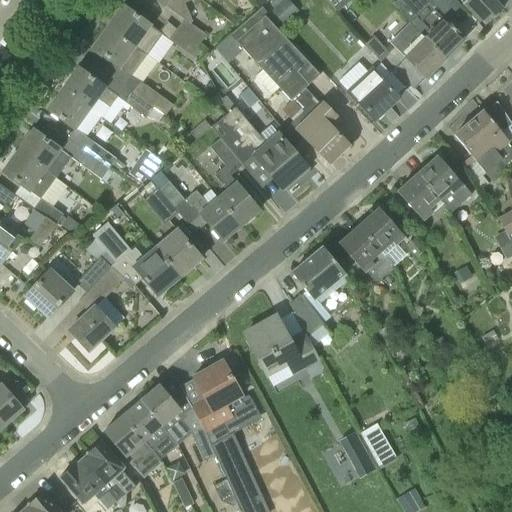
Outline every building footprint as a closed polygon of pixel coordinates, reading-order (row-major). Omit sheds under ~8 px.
[(155,0),(164,6),(176,15),(184,4),(192,0),(155,0)] [(287,0),(282,0),(267,14),(281,29),(299,12),(287,0)] [(351,0),(325,0),(337,13),(352,0),(351,0)] [(398,0),(397,4),(397,11),(408,23),(444,59),(464,40),(475,29),(456,10),(459,6),(453,0),(432,0),(431,1),(430,0),(398,0)] [(458,0),(480,23),(482,20),(486,25),(502,10),(492,0),(458,0)] [(124,7),(108,28),(135,47),(146,56),(161,35),(161,34),(159,33),(150,26),(124,7)] [(322,107),(305,89),(320,76),(266,18),(236,43),(244,51),(291,102),(301,113),(290,124),(330,164),(348,146),(327,124),(335,117),(324,105),(322,107)] [(176,29),(198,45),(205,36),(190,24),(183,19),(182,20),(176,29)] [(198,45),(176,29),(167,23),(159,33),(161,34),(161,35),(168,40),(190,56),(198,45)] [(413,91),(425,79),(444,59),(408,23),(389,42),(390,44),(405,59),(393,71),(413,91)] [(93,49),(118,67),(131,76),(146,56),(135,47),(108,28),(93,49)] [(109,108),(117,97),(104,87),(79,69),(63,90),(89,109),(97,99),(109,108)] [(348,93),(374,121),(399,98),(396,95),(404,88),(391,74),(383,81),(373,70),(348,93)] [(142,84),(138,81),(131,92),(132,92),(153,108),(163,115),(164,117),(172,105),(145,85),(145,86),(142,84)] [(89,109),(63,90),(48,111),(74,130),(89,109)] [(131,92),(124,102),(130,107),(146,118),(153,108),(132,92),(131,92)] [(483,112),(466,126),(498,162),(496,164),(504,174),(510,168),(507,164),(511,159),(511,148),(507,143),(501,135),(511,125),(511,124),(495,101),(483,112)] [(228,114),(235,108),(231,103),(225,108),(228,114)] [(153,108),(147,116),(152,120),(159,120),(163,115),(153,108)] [(211,129),(220,139),(243,166),(254,156),(282,190),(307,169),(279,136),(267,146),(235,108),(228,114),(211,128),(211,129)] [(193,142),(211,129),(205,120),(187,134),(193,142)] [(498,162),(466,126),(454,136),(471,156),(460,166),(479,191),(488,184),(482,177),(485,173),(493,183),(504,174),(496,164),(498,162)] [(34,131),(19,152),(45,170),(55,178),(71,158),(34,131)] [(180,133),(172,144),(183,152),(191,141),(180,133)] [(227,191),(217,199),(241,226),(259,211),(230,176),(243,166),(220,139),(210,147),(225,166),(214,176),(227,191)] [(94,144),(86,154),(108,170),(115,159),(94,144)] [(147,148),(130,172),(146,183),(163,159),(147,148)] [(33,210),(44,218),(44,217),(55,225),(62,215),(40,199),(55,178),(45,170),(19,152),(3,173),(29,192),(29,191),(40,200),(33,210)] [(100,180),(108,170),(86,154),(79,165),(100,180)] [(437,157),(417,175),(450,213),(471,194),(437,157)] [(115,159),(108,169),(113,173),(117,176),(125,166),(115,159)] [(450,213),(417,175),(397,193),(423,222),(433,213),(429,209),(438,201),(449,213),(450,213)] [(150,182),(143,188),(148,195),(156,189),(150,182)] [(241,226),(217,199),(209,206),(196,191),(185,201),(169,182),(168,183),(159,191),(178,214),(181,218),(194,208),(222,242),(241,226)] [(0,201),(9,208),(16,198),(0,185),(0,201)] [(169,221),(178,214),(159,191),(158,189),(143,201),(153,213),(159,209),(169,221)] [(379,209),(359,227),(384,256),(404,238),(379,209)] [(44,218),(33,210),(22,225),(33,233),(44,218)] [(505,234),(511,229),(511,211),(497,220),(503,231),(505,234)] [(44,217),(44,218),(33,233),(28,240),(39,248),(55,225),(44,217)] [(65,220),(59,228),(64,231),(72,237),(79,226),(67,217),(65,220)] [(108,223),(93,235),(106,251),(116,263),(116,264),(125,257),(132,251),(108,223)] [(0,225),(0,265),(19,239),(0,225)] [(384,256),(359,227),(338,244),(364,274),(365,273),(374,282),(392,265),(384,256)] [(511,247),(505,234),(503,231),(494,237),(507,262),(511,258),(511,247)] [(177,232),(156,250),(179,277),(201,259),(177,232)] [(415,258),(425,250),(414,238),(405,246),(415,258)] [(179,277),(156,250),(145,259),(136,248),(132,251),(125,257),(143,278),(158,296),(179,277)] [(292,273),(315,301),(346,276),(322,248),(292,273)] [(100,258),(110,268),(116,263),(106,251),(100,258)] [(110,268),(100,258),(97,261),(75,284),(85,294),(92,287),(110,268)] [(92,287),(104,298),(105,298),(122,280),(122,279),(110,268),(92,287)] [(466,268),(454,273),(460,284),(471,279),(466,268)] [(26,297),(48,318),(72,291),(50,271),(26,297)] [(94,307),(104,298),(92,287),(85,294),(77,303),(88,313),(69,331),(89,352),(114,328),(94,307)] [(303,332),(307,338),(323,326),(299,295),(288,304),(303,332)] [(320,362),(307,338),(303,332),(289,340),(276,317),(244,335),(267,376),(286,365),(292,376),(305,370),(320,362)] [(385,327),(377,332),(388,353),(397,349),(385,327)] [(230,375),(228,376),(220,363),(193,378),(203,396),(189,404),(192,409),(202,428),(205,432),(209,443),(213,440),(211,437),(235,423),(232,418),(238,415),(241,422),(246,420),(258,413),(248,395),(243,398),(242,397),(230,375)] [(0,383),(0,423),(3,427),(24,409),(2,384),(2,385),(0,383)] [(22,389),(26,394),(31,390),(27,385),(22,389)] [(161,426),(172,439),(187,427),(192,433),(203,461),(215,456),(209,443),(205,432),(202,428),(192,409),(183,414),(182,412),(160,385),(141,401),(162,425),(161,426)] [(141,401),(122,417),(144,441),(143,441),(160,460),(177,445),(172,439),(161,426),(162,425),(141,401)] [(144,441),(122,417),(103,433),(124,457),(133,468),(134,468),(153,469),(160,464),(158,462),(160,460),(143,441),(144,441)] [(511,420),(503,425),(508,434),(511,431),(511,420)] [(376,425),(360,433),(379,466),(394,457),(376,425)] [(338,442),(359,480),(376,470),(355,433),(338,442)] [(108,492),(116,501),(126,493),(134,486),(121,471),(124,468),(101,442),(80,460),(103,486),(108,492)] [(105,511),(107,511),(116,502),(116,501),(108,492),(103,486),(80,460),(59,478),(82,504),(92,496),(105,511)] [(181,480),(173,484),(185,509),(193,505),(181,480)] [(401,495),(406,511),(410,511),(424,507),(417,490),(401,495)] [(58,511),(42,493),(21,511),(22,511),(58,511)]
